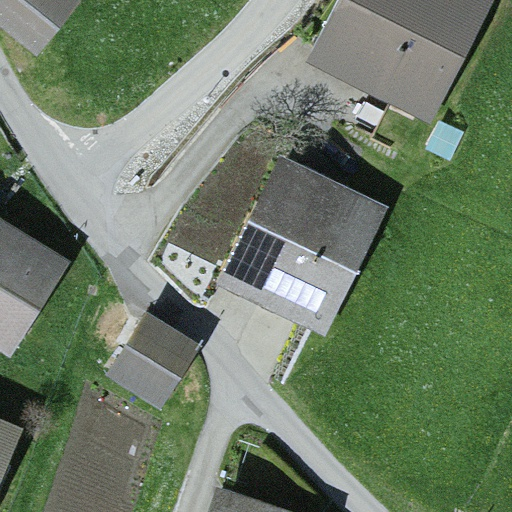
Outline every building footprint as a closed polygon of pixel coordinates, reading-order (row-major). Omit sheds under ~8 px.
[(72,1),(70,0),(0,0),(0,15),(38,45),(72,1)] [(484,0),(351,0),(322,58),(427,112),(484,0)] [(376,212),(283,168),(229,279),(322,323),(376,212)] [(59,265),(0,228),(0,341),(8,347),(59,265)] [(191,350),(148,323),(118,371),(160,398),(191,350)] [(0,468),(16,432),(0,424),(0,468)] [(266,511),(224,497),(218,511),(266,511)]
